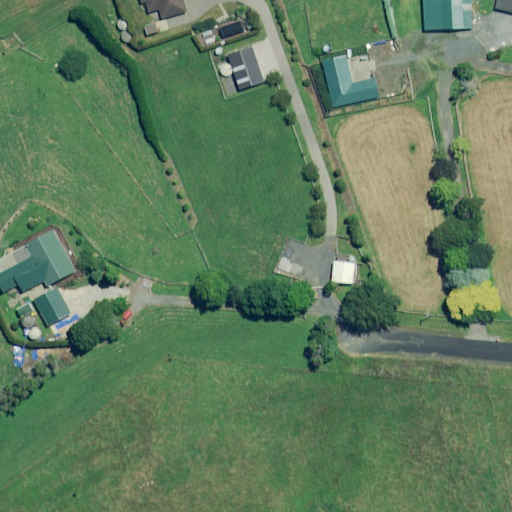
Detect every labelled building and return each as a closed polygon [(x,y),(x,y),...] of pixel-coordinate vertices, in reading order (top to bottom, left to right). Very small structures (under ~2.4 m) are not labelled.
[(140,0),(141,3),(146,2),(149,12),(160,10),(162,18),(186,12),(182,0),(140,0)] [(462,10),(461,0),(422,0),(423,30),(472,28),(471,10),(462,10)] [(511,0),(498,0),(496,9),(511,12),(511,0)] [(121,31),(122,31),(125,31),(126,31),(127,30),(129,30),(130,29),(130,28),(131,27),(131,25),(132,24),(132,23),(131,21),(131,20),(130,19),(129,18),(128,17),(127,16),(126,16),(124,16),(123,16),(122,16),(120,16),(119,17),(118,18),(117,19),(117,20),(116,22),(116,23),(116,24),(117,26),(117,27),(118,28),(119,29),(120,30),(121,31)] [(156,22),(144,26),(147,37),(160,32),(156,22)] [(126,46),(127,46),(129,46),(130,46),(131,45),(133,45),(134,44),(135,43),(135,42),(136,41),(136,39),(136,38),(136,37),(136,36),(135,34),(134,33),(133,32),(132,32),(131,31),(130,31),(128,31),(127,31),(126,31),(125,32),(124,32),(123,33),(122,35),(121,36),(121,37),(121,38),(121,40),(121,41),(122,42),(123,43),(124,44),(125,45),(126,46)] [(351,85),(343,55),(321,60),(332,108),(378,97),(373,79),(351,85)] [(76,272),(54,231),(29,245),(35,256),(0,274),(0,284),(5,293),(20,285),(25,293),(45,282),(48,287),(76,272)] [(298,268),(280,260),(276,268),(294,276),(298,268)] [(356,264),(335,261),(333,282),(353,284),(356,264)] [(71,314),(57,288),(34,300),(48,326),(71,314)]
